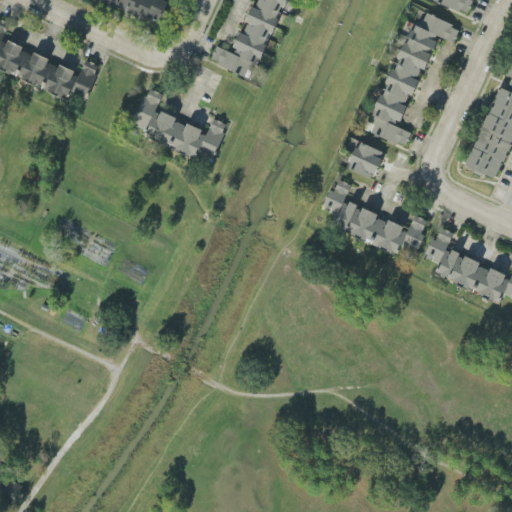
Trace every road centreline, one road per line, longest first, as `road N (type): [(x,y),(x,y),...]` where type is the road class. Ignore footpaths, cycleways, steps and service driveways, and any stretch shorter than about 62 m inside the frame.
road 1 (residential): [(28,0),(155,57),(180,51),(206,0)]
road 2 (residential): [(438,163),(508,0)]
